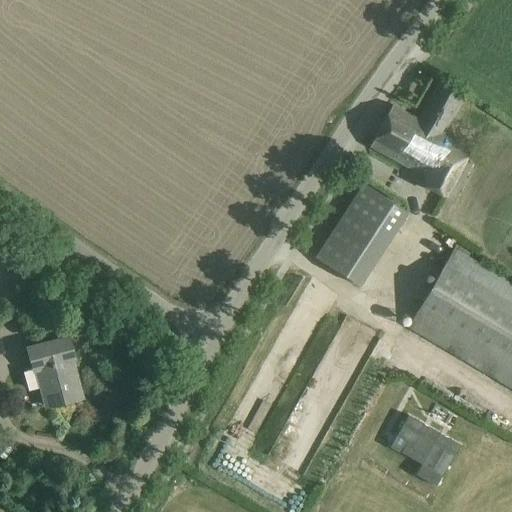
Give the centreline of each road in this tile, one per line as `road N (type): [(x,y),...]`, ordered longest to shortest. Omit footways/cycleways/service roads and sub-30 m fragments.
road 1 (unclassified): [(216,338),(390,67),(443,0)]
road 2 (unclassified): [(216,338),(0,195)]
road 3 (unclassified): [(121,511),(216,338)]
